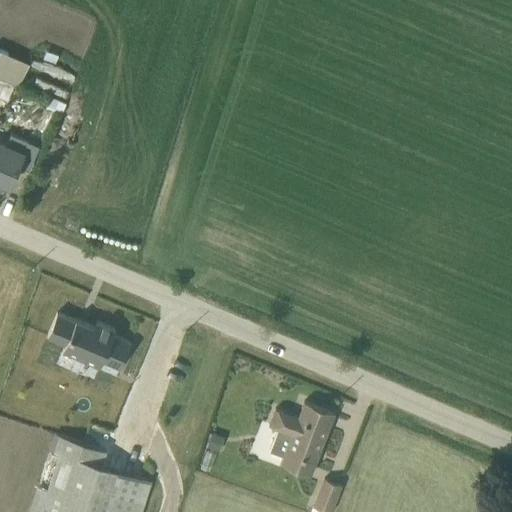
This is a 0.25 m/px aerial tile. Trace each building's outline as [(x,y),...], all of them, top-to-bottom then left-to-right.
[(0,96),(6,99),(13,85),(18,87),(28,64),(0,51),(0,96)] [(46,97),(42,107),(60,114),(65,104),(46,97)] [(22,152),(0,142),(0,181),(8,185),(22,152)] [(119,369),(131,343),(112,335),(115,330),(96,322),(94,327),(76,319),(75,320),(56,313),(46,337),(64,345),(61,351),(98,367),(101,361),(119,369)] [(14,381),(0,424),(0,507),(38,390),(14,381)] [(334,413),(333,413),(304,401),(297,417),(275,408),(267,426),(277,430),(269,451),(282,456),(279,463),(309,475),(334,413)] [(223,437),(211,433),(206,447),(219,452),(223,437)] [(104,451),(57,436),(41,486),(37,484),(27,511),(141,511),(146,499),(115,491),(122,472),(100,464),(104,451)] [(322,479),(310,511),(330,511),(340,485),(322,479)] [(497,511),(500,503),(486,499),(480,511),(497,511)]
